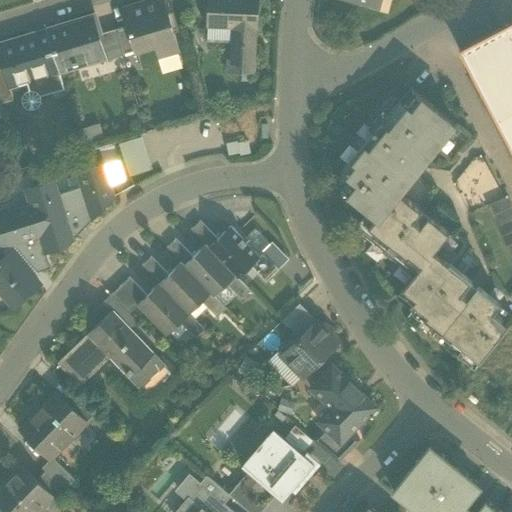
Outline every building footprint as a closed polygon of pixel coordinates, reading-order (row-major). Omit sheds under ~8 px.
[(165,0),(154,0),(123,10),(128,26),(135,51),(155,45),(159,56),(180,51),(165,0)] [(259,0),(207,0),(207,25),(234,26),(232,59),(229,59),(228,71),(253,72),(255,27),(258,27),(259,0)] [(94,18),(47,31),(60,74),(107,61),(99,35),(94,18)] [(511,22),(458,51),(511,153),(511,22)] [(128,26),(116,30),(123,55),(135,51),(128,26)] [(116,30),(99,35),(107,61),(123,56),(123,55),(116,30)] [(47,31),(0,45),(0,57),(2,65),(9,89),(27,84),(32,100),(64,91),(60,74),(47,31)] [(2,65),(0,65),(0,104),(13,101),(9,89),(2,65)] [(410,90),(334,184),(366,209),(378,219),(399,194),(454,126),(410,90)] [(141,134),(117,141),(127,175),(151,168),(141,134)] [(56,179),(24,189),(28,204),(0,212),(0,241),(2,248),(39,237),(45,254),(66,247),(115,196),(105,163),(74,173),(79,188),(60,194),(56,179)] [(449,233),(399,194),(378,219),(366,209),(354,224),(362,231),(360,234),(411,275),(414,277),(433,253),(449,233)] [(511,207),(507,197),(487,206),(511,260),(511,207)] [(218,239),(201,222),(192,230),(206,246),(209,248),(218,239)] [(260,255),(232,226),(218,239),(209,248),(235,275),(238,279),(254,263),(264,254),(262,252),(260,255)] [(193,258),(176,240),(167,248),(182,263),(185,266),(193,258)] [(209,248),(206,246),(193,258),(185,266),(211,293),(214,296),(227,284),(235,275),(209,248)] [(41,285),(13,252),(0,262),(0,287),(15,306),(41,285)] [(511,320),(511,316),(433,253),(414,277),(411,275),(395,295),(478,362),(511,320)] [(279,269),(264,254),(254,263),(269,279),(279,269)] [(168,276),(152,259),(143,267),(160,284),(168,276)] [(185,266),(182,263),(168,276),(160,284),(189,314),(202,302),(211,293),(185,266)] [(238,279),(235,275),(227,284),(242,299),(250,291),(238,279)] [(148,296),(130,278),(112,295),(114,298),(130,315),(139,306),(138,305),(148,296)] [(189,314),(160,284),(148,296),(138,305),(139,306),(167,335),(181,322),(189,314)] [(214,296),(211,293),(202,302),(218,318),(226,309),(214,296)] [(130,315),(114,298),(105,307),(112,314),(128,331),(138,322),(130,315)] [(317,321),(299,303),(282,320),(299,338),(317,321)] [(112,314),(60,363),(80,383),(113,352),(128,368),(125,371),(129,376),(132,372),(140,380),(158,363),(128,331),(112,314)] [(205,330),(189,314),(181,322),(196,338),(205,330)] [(299,338),(282,355),(303,376),(337,342),(317,321),(299,338)] [(376,407),(333,365),(312,387),(333,408),(319,422),(340,442),(341,443),(376,407)] [(56,394),(20,431),(51,461),(72,439),(82,448),(95,435),(85,425),(87,424),(69,407),(56,394)] [(96,415),(79,398),(69,407),(87,424),(96,415)] [(319,422),(312,415),(303,425),(330,452),(340,442),(319,422)] [(273,428),(241,465),(282,501),(313,463),(273,428)] [(431,449),(393,495),(412,511),(466,511),(483,492),(431,449)] [(74,479),(55,461),(45,471),(64,490),(74,479)] [(36,480),(22,467),(0,489),(0,504),(8,511),(48,511),(58,503),(54,500),(51,497),(52,496),(36,480)] [(64,490),(45,471),(36,480),(52,496),(51,497),(54,500),(64,490)] [(229,511),(204,490),(193,502),(191,500),(180,511),(229,511)]
